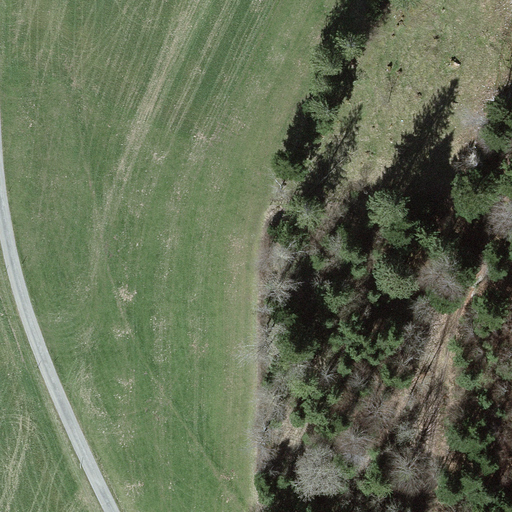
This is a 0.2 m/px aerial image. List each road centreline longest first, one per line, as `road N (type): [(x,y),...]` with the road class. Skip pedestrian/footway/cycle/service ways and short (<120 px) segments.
road 1 (unclassified): [(126,511),(36,327),(0,168)]
road 2 (track): [(426,511),(442,359),(511,190)]
